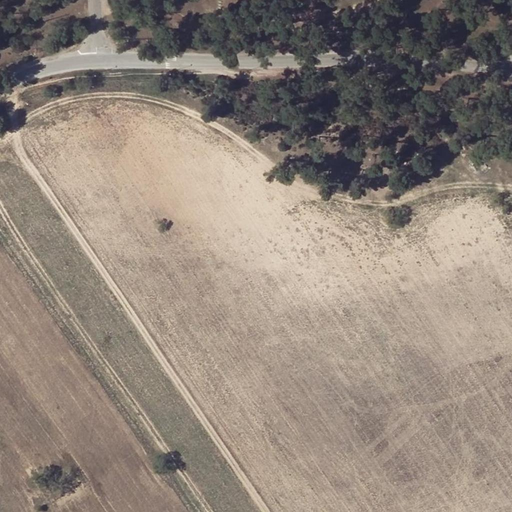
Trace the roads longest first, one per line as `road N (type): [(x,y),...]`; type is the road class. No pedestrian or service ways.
road 1 (track): [(0,143),(31,114),(105,92),(158,96),(220,122),(333,196),(388,202),(484,179),(511,181)]
road 2 (unclassified): [(511,69),(95,63),(0,83)]
road 3 (track): [(210,511),(0,204)]
